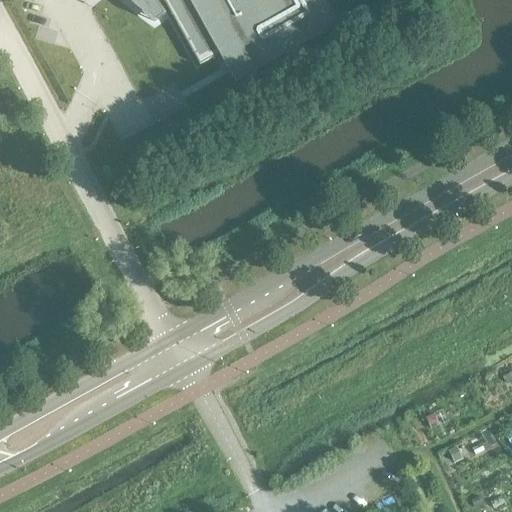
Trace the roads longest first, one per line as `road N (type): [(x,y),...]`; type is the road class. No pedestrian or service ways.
road 1 (tertiary): [(0,468),(186,370),(511,177)]
road 2 (tertiary): [(511,148),(0,431)]
